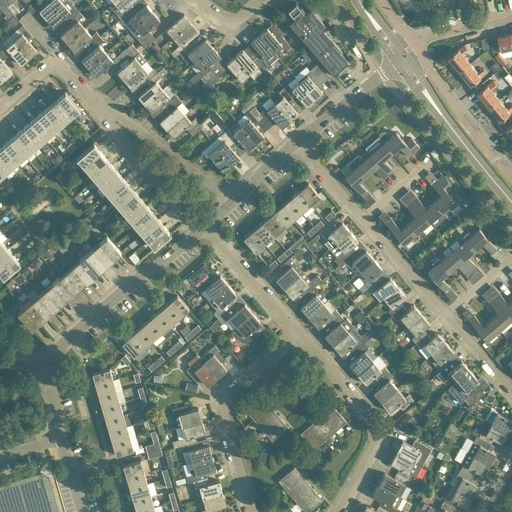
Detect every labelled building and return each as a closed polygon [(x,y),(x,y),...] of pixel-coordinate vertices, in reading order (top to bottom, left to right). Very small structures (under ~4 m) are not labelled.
[(0,0),(0,7),(9,17),(14,13),(11,10),(7,6),(1,0),(0,0)] [(49,0),(39,9),(46,17),(66,0),(49,0)] [(65,15),(68,20),(79,10),(75,6),(70,0),(66,0),(46,17),(53,25),(65,15)] [(116,13),(120,17),(131,9),(127,4),(132,0),(115,0),(114,1),(121,9),(116,13)] [(300,6),(296,1),(288,9),(295,16),(289,21),(326,64),(333,73),(349,59),(342,50),(334,42),(328,35),(325,31),(322,28),(326,24),(310,6),(306,10),(301,5),(300,6)] [(135,26),(153,11),(146,3),(134,13),(131,9),(120,17),(124,22),(131,30),(135,26)] [(60,34),(67,42),(85,27),(78,19),(83,15),(79,10),(68,20),(72,24),(60,34)] [(153,11),(135,26),(142,34),(138,38),(141,42),(152,33),(148,29),(160,19),(153,11)] [(184,13),(176,19),(166,28),(173,36),(191,21),(184,13)] [(8,20),(13,26),(19,21),(14,15),(8,20)] [(191,21),(173,36),(180,44),(171,52),(174,56),(180,52),(190,43),(186,39),(198,29),(191,21)] [(22,32),(15,39),(30,56),(37,50),(31,42),(33,40),(30,36),(31,34),(22,24),(18,28),(22,32)] [(89,44),(100,35),(96,30),(92,34),(85,27),(67,42),(74,50),(86,40),(89,44)] [(273,34),(267,27),(259,34),(274,51),(282,45),(286,50),(291,45),(277,29),(276,29),(277,30),(273,34)] [(502,49),(511,46),(511,39),(510,32),(498,35),(502,49)] [(156,38),(152,33),(141,42),(145,47),(156,38)] [(261,52),(257,56),(274,76),(279,72),(270,62),(277,55),(274,51),(259,34),(251,41),(261,52)] [(81,58),(88,66),(106,51),(99,43),(104,39),(100,35),(89,44),(93,48),(81,58)] [(190,43),(180,52),(184,57),(188,53),(194,60),(212,46),(205,37),(193,47),(190,43)] [(488,38),(482,39),(484,49),(490,47),(488,38)] [(21,64),(30,56),(15,39),(7,46),(3,41),(0,43),(0,46),(7,55),(11,52),(21,64)] [(121,52),(125,56),(136,47),(132,42),(121,52)] [(463,53),(469,48),(465,44),(449,56),(461,70),(471,62),(463,53)] [(0,71),(5,77),(12,71),(2,59),(7,55),(0,46),(0,71)] [(192,84),(200,76),(201,77),(211,68),(207,64),(219,54),(212,46),(194,60),(201,68),(188,79),(189,80),(192,84)] [(117,70),(124,78),(142,63),(146,59),(136,47),(125,56),(129,60),(117,70)] [(266,78),(271,74),(274,77),(274,76),(257,56),(252,60),(242,48),(234,55),(250,72),(254,77),(260,72),(266,78)] [(307,49),(302,54),(308,61),(314,57),(307,49)] [(113,59),(106,51),(88,66),(96,75),(103,68),(113,59)] [(495,55),(499,61),(504,57),(499,51),(495,55)] [(250,72),(234,55),(226,62),(233,70),(241,80),(250,72)] [(311,70),(299,80),(315,98),(323,91),(318,86),(330,75),(318,62),(309,69),(311,70)] [(471,62),(461,70),(472,84),(487,72),(483,67),(478,72),(471,62)] [(501,66),(498,62),(491,67),(494,71),(501,66)] [(142,63),(124,78),(131,87),(139,80),(141,82),(145,79),(146,81),(157,71),(153,67),(149,71),(142,63)] [(511,75),(504,65),(493,74),(499,81),(505,76),(511,84),(511,75)] [(138,95),(145,103),(163,88),(156,80),(161,76),(166,71),(163,67),(159,70),(157,71),(146,81),(150,85),(138,95)] [(211,68),(201,77),(205,81),(215,72),(211,68)] [(315,98),(299,80),(296,76),(288,83),(288,82),(283,86),(292,97),(296,94),(306,105),(315,98)] [(478,92),(490,106),(500,98),(493,91),(499,86),(494,80),(486,86),(478,92)] [(283,94),(275,102),(290,119),(298,112),(288,101),(292,97),(283,86),(279,90),(283,94)] [(164,101),(167,105),(178,96),(174,91),(170,95),(163,88),(145,103),(152,111),(164,101)] [(180,95),(183,98),(189,93),(186,90),(180,95)] [(65,91),(58,96),(73,114),(80,108),(65,91)] [(239,99),(236,96),(233,95),(230,97),(231,101),(234,103),(239,99)] [(58,96),(51,102),(66,120),(73,114),(58,96)] [(178,96),(167,105),(171,110),(159,120),(166,127),(184,112),(177,105),(182,100),(178,96)] [(266,109),(275,119),(282,126),(290,119),(275,102),(270,96),(262,103),(266,109)] [(217,97),(212,101),(216,106),(221,101),(217,97)] [(511,103),(507,108),(500,98),(490,106),(501,120),(511,111),(511,103)] [(254,105),(248,99),(244,103),(246,105),(249,109),(254,105)] [(59,126),(66,120),(51,102),(44,108),(59,126)] [(256,108),(254,105),(249,109),(258,120),(263,116),(260,113),(256,108)] [(52,132),(59,126),(44,108),(37,114),(52,132)] [(214,118),(218,114),(213,108),(209,112),(214,118)] [(254,123),(258,120),(249,109),(237,120),(237,121),(241,124),(257,141),(264,135),(254,123)] [(185,126),(188,130),(199,120),(195,116),(191,120),(184,112),(166,127),(173,136),(185,126)] [(37,114),(31,120),(45,138),(52,132),(37,114)] [(39,144),(45,138),(31,120),(24,126),(39,144)] [(199,120),(188,130),(193,135),(203,125),(199,120)] [(248,149),(257,141),(241,124),(237,121),(230,127),(229,126),(225,130),(234,141),(238,137),(248,149)] [(24,126),(17,132),(32,149),(39,144),(24,126)] [(365,132),(362,128),(356,132),(359,136),(365,132)] [(224,139),(217,145),(232,163),(239,156),(229,145),(234,141),(225,130),(220,134),(224,139)] [(396,131),(384,142),(392,152),(399,145),(408,156),(420,146),(411,137),(405,142),(396,131)] [(17,132),(10,138),(25,155),(32,149),(17,132)] [(10,138),(3,144),(18,161),(25,155),(10,138)] [(65,148),(69,152),(76,146),(72,141),(65,148)] [(76,157),(83,164),(100,149),(94,142),(76,157)] [(384,159),(392,152),(384,142),(371,153),(388,173),(393,169),(384,159)] [(18,161),(3,144),(0,146),(0,154),(11,167),(18,161)] [(223,170),(232,163),(217,145),(208,153),(223,170)] [(434,148),(430,151),(435,158),(439,154),(434,148)] [(106,156),(100,149),(83,164),(88,171),(106,156)] [(63,158),(59,153),(53,159),(56,163),(63,158)] [(193,160),(199,164),(206,157),(202,153),(193,160)] [(371,153),(363,159),(358,153),(352,157),(358,164),(367,174),(374,167),(383,178),(388,173),(371,153)] [(0,154),(0,168),(4,173),(11,167),(0,154)] [(88,171),(94,178),(112,163),(106,156),(88,171)] [(358,164),(352,157),(347,162),(352,169),(345,175),(363,195),(368,191),(359,180),(367,174),(358,164)] [(94,178),(100,185),(118,170),(112,163),(94,178)] [(332,167),(337,172),(341,169),(336,164),(332,167)] [(100,185),(106,192),(124,177),(118,170),(100,185)] [(452,216),(452,212),(452,211),(451,209),(458,203),(448,191),(454,186),(443,174),(432,183),(441,194),(434,200),(449,218),(452,216)] [(130,184),(124,177),(106,192),(112,199),(130,184)] [(308,182),(299,190),(311,203),(320,195),(308,182)] [(112,199),(118,206),(136,191),(130,184),(112,199)] [(299,190),(290,197),(302,211),(311,203),(299,190)] [(118,206),(124,212),(141,198),(136,191),(118,206)] [(449,219),(449,218),(434,200),(426,207),(417,196),(412,201),(429,221),(437,215),(441,220),(446,216),(449,219)] [(292,219),(302,211),(290,197),(281,205),(292,219)] [(147,204),(141,198),(124,212),(130,219),(147,204)] [(408,222),(417,232),(421,237),(426,233),(422,228),(429,221),(412,201),(407,205),(416,215),(408,222)] [(153,211),(147,204),(130,219),(136,226),(153,211)] [(283,227),(292,219),(281,205),(271,213),(283,227)] [(336,213),(332,209),(325,215),(328,219),(336,213)] [(136,226),(141,232),(138,235),(139,236),(159,218),(153,211),(136,226)] [(262,221),(277,239),(286,231),(283,227),(271,213),(262,221)] [(165,225),(159,218),(139,236),(144,242),(147,239),(148,240),(165,225)] [(320,231),(325,236),(332,245),(350,230),(342,221),(339,223),(335,218),(320,231)] [(416,241),(421,237),(417,232),(408,222),(400,229),(391,218),(386,223),(404,243),(412,236),(416,241)] [(320,219),(314,225),(317,229),(323,223),(320,219)] [(277,239),(262,221),(253,229),(265,243),(274,235),(277,239)] [(171,232),(165,225),(148,240),(154,247),(171,232)] [(317,229),(314,225),(307,231),(310,235),(317,229)] [(462,233),(475,248),(482,242),(491,252),(497,248),(479,227),(471,234),(467,229),(462,233)] [(256,251),(265,243),(253,229),(244,237),(256,251)] [(334,259),(339,264),(355,249),(351,245),(358,239),(350,230),(332,245),(340,254),(334,259)] [(63,238),(67,242),(72,237),(68,233),(63,238)] [(462,233),(459,235),(456,238),(460,243),(454,249),(471,269),(476,265),(467,255),(475,248),(462,233)] [(107,234),(100,240),(114,257),(121,251),(117,247),(115,244),(107,234)] [(316,234),(307,242),(309,245),(318,237),(316,234)] [(302,235),(295,241),(298,245),(305,239),(302,235)] [(68,248),(60,239),(55,243),(63,252),(68,248)] [(100,240),(93,246),(108,263),(114,257),(100,240)] [(0,255),(9,248),(3,241),(0,243),(0,255)] [(298,245),(295,241),(288,247),(291,251),(298,245)] [(101,268),(108,263),(93,246),(87,252),(101,268)] [(0,255),(0,267),(15,255),(9,248),(0,255)] [(355,249),(339,264),(342,269),(349,264),(356,273),(374,258),(366,248),(359,254),(355,249)] [(454,249),(441,260),(437,255),(450,270),(457,264),(466,274),(471,269),(454,249)] [(287,255),(283,251),(276,257),(280,261),(287,255)] [(87,252),(80,258),(94,275),(101,268),(87,252)] [(309,255),(308,259),(311,263),(318,258),(312,252),(309,255)] [(15,255),(0,267),(0,273),(3,277),(21,261),(15,255)] [(450,270),(437,255),(431,260),(436,265),(428,271),(446,292),(451,287),(442,277),(450,270)] [(284,287),(299,274),(291,265),(295,261),(291,256),(280,266),(284,270),(276,277),(284,287)] [(34,261),(38,265),(39,265),(40,267),(44,264),(42,262),(38,257),(34,261)] [(73,264),(87,280),(94,275),(80,258),(73,264)] [(364,282),(368,287),(383,274),(379,270),(382,267),(374,258),(356,273),(364,282)] [(275,259),(268,265),(271,269),(278,263),(275,259)] [(210,271),(204,263),(187,278),(193,285),(210,271)] [(73,264),(66,270),(80,286),(87,280),(73,264)] [(66,270),(59,275),(74,292),(80,286),(66,270)] [(20,272),(14,277),(18,282),(24,277),(20,272)] [(205,295),(209,292),(213,297),(229,284),(220,274),(212,281),(208,276),(197,286),(205,295)] [(318,274),(307,283),(299,274),(284,287),(292,297),(301,290),(305,294),(316,285),(322,279),(318,274)] [(368,287),(372,291),(380,300),(384,297),(397,285),(390,276),(387,279),(383,274),(368,287)] [(74,292),(59,275),(52,281),(67,298),(74,292)] [(182,287),(189,280),(186,277),(179,283),(182,287)] [(13,278),(6,284),(8,286),(15,280),(13,278)] [(52,281),(46,287),(60,304),(67,298),(52,281)] [(343,285),(348,291),(353,286),(349,281),(343,285)] [(213,312),(218,318),(233,305),(229,300),(237,293),(229,284),(213,297),(210,300),(217,309),(213,312)] [(323,302),(316,294),(320,290),(316,285),(305,294),(308,299),(300,306),(308,315),(323,302)] [(388,309),(392,314),(403,305),(399,301),(406,295),(397,285),(384,297),(392,306),(388,309)] [(39,293),(53,310),(60,304),(46,287),(39,293)] [(39,293),(38,294),(32,299),(46,316),(53,310),(39,293)] [(511,316),(511,300),(509,303),(500,293),(494,297),(511,316)] [(168,302),(180,316),(189,308),(177,294),(168,302)] [(28,295),(22,301),(39,322),(46,316),(32,299),(31,299),(28,295)] [(498,312),(491,318),(500,328),(511,317),(511,316),(494,297),(489,301),(498,312)] [(39,322),(22,301),(21,301),(25,305),(17,311),(32,328),(39,322)] [(171,324),(180,316),(168,302),(159,310),(171,324)] [(222,323),(229,316),(237,326),(253,312),(245,302),(236,309),(233,305),(218,318),(221,321),(222,323)] [(323,302),(308,315),(317,325),(325,318),(328,322),(339,313),(335,307),(331,311),(323,302)] [(407,310),(403,305),(392,314),(396,319),(400,316),(407,324),(421,313),(414,304),(407,310)] [(171,324),(159,310),(150,318),(161,332),(171,324)] [(237,326),(232,331),(239,339),(241,338),(246,343),(257,334),(253,329),(261,322),(253,312),(237,326)] [(345,318),(344,318),(339,313),(328,322),(333,327),(325,334),(333,344),(353,327),(345,318)] [(411,337),(416,342),(427,333),(423,328),(430,323),(421,313),(407,324),(415,334),(411,337)] [(500,328),(491,318),(483,325),(474,314),(469,319),(487,339),(494,333),(500,328)] [(140,326),(152,340),(161,332),(150,318),(140,326)] [(197,323),(191,329),(194,333),(201,327),(197,323)] [(152,340),(140,326),(131,334),(143,348),(152,340)] [(353,351),(364,341),(364,342),(371,336),(369,333),(366,331),(360,336),(353,327),(333,344),(341,354),(349,347),(353,351)] [(369,333),(371,336),(379,329),(377,327),(369,333)] [(194,333),(191,329),(185,334),(184,335),(188,339),(194,333)] [(424,344),(432,353),(446,341),(437,332),(431,337),(427,333),(416,342),(420,347),(424,344)] [(134,356),(143,348),(131,334),(122,342),(134,356)] [(179,339),(173,345),(176,349),(183,343),(179,339)] [(368,346),(364,342),(364,341),(353,351),(357,356),(349,363),(357,372),(372,359),(376,355),(368,346)] [(432,361),(440,370),(436,373),(436,374),(455,358),(451,353),(454,350),(446,341),(432,353),(435,357),(432,361)] [(169,354),(176,349),(173,345),(166,351),(169,354)] [(201,357),(217,376),(227,368),(220,360),(225,356),(215,345),(201,357)] [(240,360),(244,356),(246,355),(241,349),(235,354),(240,360)] [(217,376),(201,357),(197,353),(187,361),(191,365),(186,369),(196,380),(200,376),(207,385),(217,376)] [(125,354),(121,357),(127,364),(131,361),(125,354)] [(161,355),(155,361),(158,365),(164,359),(161,355)] [(455,381),(448,387),(470,369),(461,359),(458,362),(455,358),(436,374),(443,381),(450,374),(455,381)] [(380,368),(372,359),(357,372),(366,382),(374,375),(377,379),(388,370),(384,365),(380,368)] [(158,365),(155,361),(148,366),(152,370),(158,365)] [(420,364),(415,368),(419,373),(424,369),(420,364)] [(96,384),(113,379),(110,367),(92,372),(96,384)] [(460,401),(464,398),(478,385),(474,381),(477,378),(470,369),(448,387),(460,401)] [(382,401),(397,388),(389,379),(393,375),(388,370),(377,379),(382,384),(373,391),(382,401)] [(96,384),(99,395),(116,390),(113,379),(96,384)] [(198,384),(195,383),(187,381),(185,389),(196,392),(198,384)] [(484,391),(483,390),(478,385),(464,398),(468,403),(470,406),(485,393),(484,391)] [(488,392),(494,395),(497,390),(490,387),(488,392)] [(397,388),(382,401),(390,410),(398,403),(402,408),(413,399),(408,393),(404,397),(397,388)] [(102,407),(120,402),(116,390),(99,395),(102,407)] [(254,417),(269,405),(260,394),(261,393),(244,408),(245,407),(254,417)] [(123,414),(120,402),(102,407),(106,419),(123,414)] [(179,414),(182,426),(202,420),(198,407),(188,410),(186,404),(172,408),(174,415),(179,414)] [(333,406),(322,414),(335,429),(345,421),(346,422),(347,421),(332,404),(333,406)] [(254,417),(263,428),(278,415),(269,405),(254,417)] [(511,422),(511,419),(497,411),(491,408),(485,419),(491,422),(508,430),(511,422)] [(461,421),(463,417),(456,413),(453,417),(461,421)] [(127,425),(123,414),(106,419),(109,431),(127,425)] [(324,439),(335,429),(322,414),(311,424),(324,439)] [(287,426),(278,415),(263,428),(272,439),(271,440),(289,425),(288,425),(287,426)] [(412,421),(406,415),(401,419),(407,426),(412,421)] [(182,444),(183,445),(197,441),(195,435),(205,432),(202,420),(182,426),(185,436),(172,440),(174,447),(182,444)] [(446,429),(454,433),(458,425),(451,421),(446,429)] [(481,430),(478,436),(491,443),(494,437),(501,442),(508,430),(491,422),(486,432),(481,430)] [(300,431),(300,432),(315,449),(314,447),(324,439),(311,424),(301,432),(300,431)] [(109,431),(113,442),(130,437),(127,425),(109,431)] [(478,436),(476,435),(467,450),(466,450),(490,463),(496,452),(488,448),(491,443),(478,436)] [(130,437),(113,442),(116,454),(134,449),(130,437)] [(402,439),(396,450),(413,460),(419,449),(424,452),(427,445),(424,443),(415,439),(412,444),(402,439)] [(147,451),(160,447),(158,441),(153,442),(145,445),(147,451)] [(189,450),(193,461),(212,455),(209,443),(198,446),(197,441),(183,445),(184,451),(189,450)] [(160,447),(147,451),(148,456),(149,458),(162,454),(161,450),(160,447)] [(164,449),(170,466),(174,465),(168,447),(164,449)] [(418,462),(413,460),(396,450),(390,461),(400,467),(396,473),(409,479),(412,473),(418,462)] [(463,462),(461,467),(473,475),(476,469),(484,474),(490,463),(466,450),(461,461),(463,462)] [(193,480),(193,481),(207,477),(205,471),(216,468),(212,455),(193,461),(194,467),(190,468),(191,474),(186,475),(187,482),(193,480)] [(123,464),(127,476),(144,471),(140,459),(123,464)] [(280,480),(289,490),(303,477),(295,467),(296,466),(295,466),(278,480),(279,481),(280,480)] [(471,480),(473,475),(461,467),(457,474),(456,477),(460,479),(456,486),(472,495),(478,484),(471,480)] [(0,482),(0,511),(59,511),(49,475),(42,471),(0,482)] [(147,483),(144,471),(127,476),(130,488),(147,483)] [(384,472),(378,484),(396,494),(397,493),(401,495),(406,485),(409,479),(396,473),(394,477),(384,472)] [(207,477),(193,481),(195,487),(200,486),(203,498),(223,492),(219,479),(209,482),(207,477)] [(303,477),(289,490),(298,501),(313,488),(303,477)] [(133,499),(151,494),(147,483),(130,488),(133,499)] [(382,499),(378,505),(391,511),(397,511),(400,508),(395,506),(401,495),(397,493),(396,494),(378,484),(372,494),(382,499)] [(456,486),(451,484),(446,494),(443,500),(456,507),(459,502),(466,506),(472,495),(456,486)] [(417,492),(423,495),(426,490),(420,487),(417,492)] [(305,511),(306,511),(323,498),(323,497),(322,498),(313,488),(298,501),(307,511),(305,511)] [(226,503),(223,492),(203,498),(206,508),(202,510),(202,511),(217,511),(216,506),(226,503)] [(133,499),(137,511),(154,506),(151,494),(133,499)] [(427,511),(452,511),(456,507),(443,500),(440,506),(444,508),(442,511),(429,505),(426,510),(426,511),(427,511)] [(421,507),(426,510),(429,505),(424,502),(421,507)]
